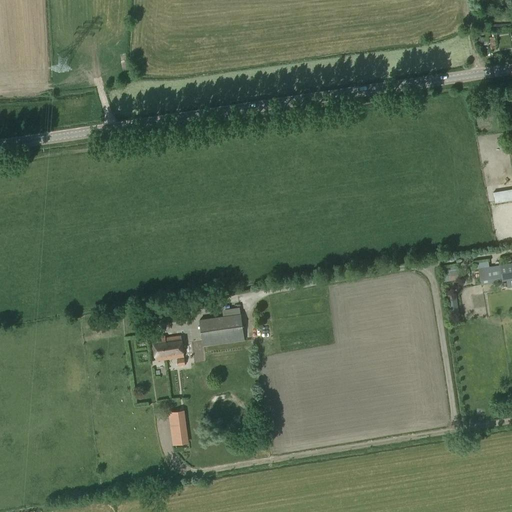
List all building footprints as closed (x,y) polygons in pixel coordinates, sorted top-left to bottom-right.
[(511,187),(493,191),(495,202),(511,199),(511,187)] [(511,263),(499,265),(501,282),(511,279),(511,263)] [(176,304),(177,316),(187,315),(185,303),(176,304)] [(240,314),(199,320),(203,346),(244,340),(240,314)] [(165,335),(153,337),(156,361),(185,357),(182,335),(165,337),(165,335)] [(177,359),(178,366),(186,365),(185,358),(177,359)] [(186,440),(183,419),(169,421),(171,442),(186,440)]
